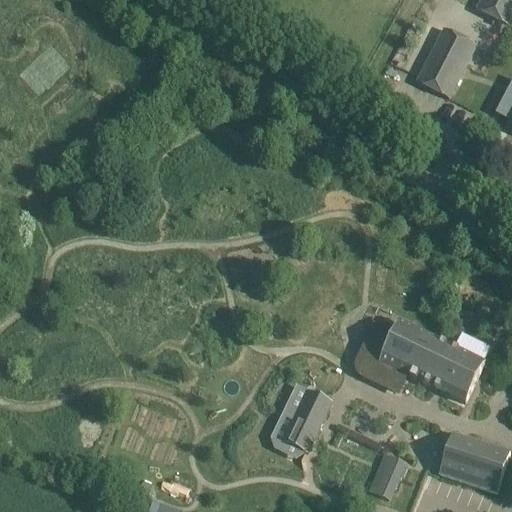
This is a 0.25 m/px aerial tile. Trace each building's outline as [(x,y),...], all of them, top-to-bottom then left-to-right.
[(511,0),(484,0),(478,13),(510,29),(511,24),(511,0)] [(419,87),(451,103),(478,49),(445,33),(419,87)] [(511,81),(495,114),(508,121),(505,128),(511,132),(511,81)] [(403,376),(464,406),(484,365),(400,323),(393,336),(372,327),(354,362),(353,368),(355,374),(359,378),(393,395),(403,376)] [(310,392),(285,444),(307,455),(333,403),(310,392)] [(410,427),(401,455),(443,468),(440,479),(497,496),(510,454),(453,436),(452,440),(410,427)] [(391,504),(407,465),(383,456),(368,494),(391,504)]
